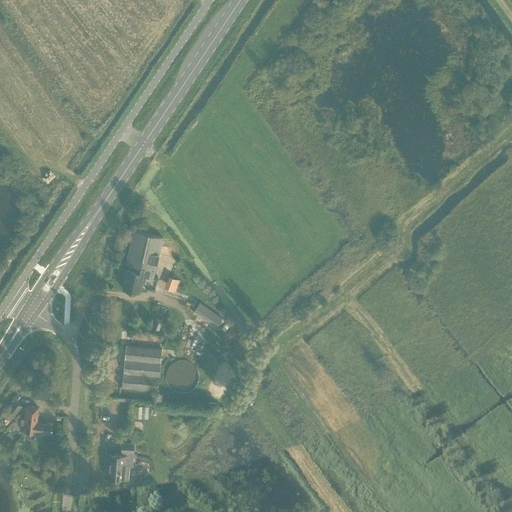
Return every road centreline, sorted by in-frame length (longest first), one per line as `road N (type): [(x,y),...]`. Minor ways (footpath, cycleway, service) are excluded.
road 1 (unclassified): [(9,298),(209,0)]
road 2 (primary): [(90,221),(240,0)]
road 3 (unclassified): [(65,511),(77,367),(66,335)]
